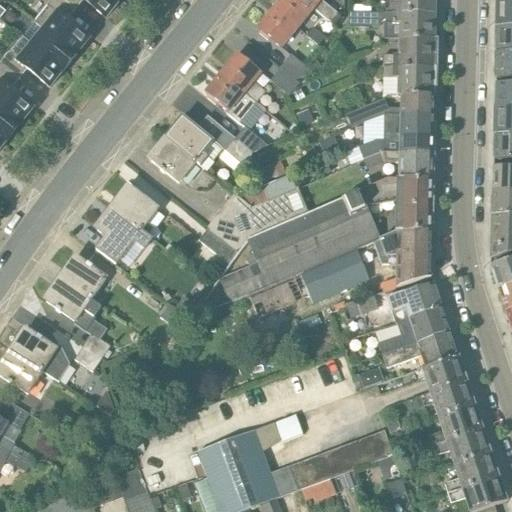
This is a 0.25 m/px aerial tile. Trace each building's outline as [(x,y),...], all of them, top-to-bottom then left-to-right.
[(75,12),(60,0),(52,0),(46,7),(48,8),(34,24),(43,31),(44,31),(76,57),(77,56),(89,40),(67,22),(75,12)] [(115,0),(60,0),(75,12),(83,2),(106,20),(119,4),(120,3),(115,0)] [(314,10),(301,0),(283,0),(274,11),(298,29),(314,10)] [(321,0),(301,0),(314,10),(333,24),(340,16),(322,0),(321,0)] [(385,14),(435,15),(435,12),(438,5),(438,0),(400,0),(401,4),(385,4),(385,14)] [(511,2),(498,2),(498,7),(496,9),(496,14),(498,16),(497,29),(511,29),(511,2)] [(298,29),(274,11),(258,31),(281,50),(298,29)] [(400,40),(437,41),(437,27),(434,20),(435,15),(385,14),(350,13),(350,28),(368,29),(368,26),(378,26),(385,21),(384,46),(400,40)] [(313,28),(307,36),(319,46),(326,38),(313,28)] [(511,29),(497,29),(497,42),(496,44),(495,49),(497,52),(497,57),(511,57),(511,29)] [(43,31),(31,46),(64,73),(76,57),(44,31),(43,31)] [(31,46),(23,39),(10,55),(9,54),(0,64),(0,65),(19,81),(27,71),(50,89),(63,73),(64,73),(31,46)] [(382,68),(436,70),(437,41),(400,40),(399,56),(383,56),(382,68)] [(238,56),(222,75),(257,104),(264,96),(251,86),(261,74),(238,56)] [(291,56),(280,69),(296,82),(303,78),(309,71),(291,56)] [(511,57),(497,57),(496,80),(511,80),(511,57)] [(303,78),(323,71),(317,62),(309,71),(303,78)] [(19,81),(0,65),(0,108),(20,125),(33,109),(11,91),(19,81)] [(398,97),(435,99),(436,70),(382,68),(382,80),(399,80),(398,97)] [(300,85),(296,82),(280,69),(270,82),(290,97),(300,85)] [(257,104),(222,75),(205,96),(228,114),(227,116),(239,126),(257,104)] [(511,109),(511,86),(496,86),(496,109),(511,109)] [(298,101),(306,97),(302,90),(295,93),(298,101)] [(389,114),(435,116),(435,114),(436,113),(437,108),(435,106),(435,99),(398,97),(389,97),(370,104),(373,109),(380,109),(380,105),(389,106),(389,114)] [(21,126),(20,125),(0,108),(0,137),(6,143),(7,143),(21,126)] [(511,109),(496,109),(495,137),(511,137),(511,109)] [(308,110),(296,115),(302,129),(314,124),(308,110)] [(384,141),(416,142),(416,136),(434,137),(435,128),(436,126),(436,121),(435,120),(435,116),(389,114),(389,117),(384,116),(384,141)] [(169,141),(196,164),(202,169),(210,160),(204,154),(213,143),(185,121),(169,141)] [(292,135),(297,129),(294,126),(289,132),(292,135)] [(266,149),(268,148),(245,129),(235,140),(252,154),(253,153),(266,149)] [(364,161),(382,153),(434,155),(434,137),(416,136),(416,142),(384,141),(375,141),(358,147),(364,161)] [(511,137),(495,137),(494,162),(511,162),(511,137)] [(319,145),(324,156),(339,150),(334,138),(319,145)] [(252,154),(235,140),(225,152),(242,166),(252,154)] [(196,164),(169,141),(151,163),(179,185),(196,164)] [(399,180),(433,181),(434,155),(382,153),(364,161),(368,171),(385,164),(400,165),(399,180)] [(253,173),(254,187),(286,174),(283,168),(280,161),(253,173)] [(511,170),(494,169),(493,193),(511,193),(511,170)] [(248,240),(248,241),(254,255),(246,259),(250,268),(221,281),(231,305),(248,297),(355,251),(374,243),(380,240),(364,202),(380,195),(399,196),(399,206),(433,206),(433,181),(399,180),(389,180),(309,214),(248,240)] [(239,196),(237,198),(251,208),(268,202),(263,188),(262,187),(239,196)] [(129,189),(114,210),(142,231),(158,210),(129,189)] [(209,230),(239,253),(248,241),(248,240),(309,214),(298,190),(268,202),(251,208),(237,198),(235,196),(209,230)] [(511,193),(493,193),(492,220),(511,220),(511,193)] [(433,206),(399,206),(399,221),(399,231),(432,232),(432,221),(433,206)] [(153,239),(142,231),(114,210),(97,232),(106,239),(96,253),(115,267),(133,243),(144,251),(153,239)] [(511,220),(492,220),(491,262),(511,255),(511,220)] [(239,253),(209,230),(200,242),(229,265),(239,253)] [(380,240),(374,243),(378,254),(432,255),(432,232),(399,231),(388,236),(380,240)] [(169,245),(165,250),(171,254),(174,250),(169,245)] [(355,251),(248,297),(258,320),(265,341),(292,331),(283,309),(311,297),(314,302),(367,279),(355,251)] [(432,255),(378,254),(381,265),(388,264),(398,264),(398,280),(382,286),(384,293),(397,289),(431,279),(432,255)] [(62,281),(91,301),(106,280),(77,260),(62,281)] [(511,261),(491,269),(498,292),(511,287),(511,261)] [(75,324),(85,332),(96,319),(94,318),(100,308),(91,301),(62,281),(46,303),(75,324)] [(433,285),(377,303),(379,310),(389,306),(396,325),(396,326),(398,325),(441,309),(433,285)] [(511,287),(498,292),(506,314),(511,312),(511,287)] [(198,303),(186,295),(177,306),(189,315),(198,303)] [(177,330),(186,318),(170,306),(161,318),(177,330)] [(441,309),(398,325),(402,337),(379,345),(382,355),(449,333),(441,309)] [(27,332),(12,354),(42,373),(59,383),(70,366),(60,346),(56,351),(27,332)] [(449,333),(382,355),(387,369),(407,362),(421,357),(425,369),(458,358),(449,333)] [(108,351),(110,347),(100,341),(92,335),(91,336),(83,348),(102,360),(105,357),(108,351)] [(102,360),(83,348),(74,360),(93,373),(102,360)] [(42,373),(12,354),(0,372),(0,378),(27,396),(42,373)] [(458,358),(425,369),(417,372),(420,381),(426,379),(431,395),(466,382),(458,358)] [(363,378),(366,389),(386,383),(382,371),(363,378)] [(466,382),(431,395),(410,402),(413,412),(434,405),(439,419),(474,407),(466,382)] [(111,416),(115,411),(107,392),(97,408),(111,416)] [(0,448),(29,464),(33,459),(14,447),(28,415),(6,402),(0,412),(0,448)] [(474,407),(439,419),(444,433),(429,438),(433,449),(482,432),(478,421),(478,418),(477,413),(475,410),(474,407)] [(75,437),(82,427),(61,413),(54,424),(75,437)] [(397,420),(386,424),(390,435),(400,431),(397,420)] [(81,427),(75,438),(90,447),(97,437),(81,427)] [(482,432),(433,449),(436,457),(450,453),(455,467),(490,455),(489,454),(489,450),(488,445),(486,442),(482,432)] [(208,480),(220,511),(245,511),(257,508),(279,499),(270,475),(262,454),(254,433),(198,453),(208,480)] [(29,464),(0,448),(0,472),(7,461),(25,472),(29,464)] [(490,455),(455,467),(459,481),(445,485),(448,495),(498,479),(490,455)] [(292,495),(294,494),(296,493),(299,492),(290,467),(270,475),(279,499),(292,495)] [(127,511),(138,511),(153,507),(140,470),(117,479),(124,499),(123,499),(127,511)] [(113,503),(123,499),(124,499),(117,479),(106,483),(113,503)] [(469,511),(481,511),(494,508),(506,504),(498,479),(448,495),(451,505),(466,500),(469,511)] [(205,511),(220,511),(208,480),(195,484),(205,511)] [(348,493),(358,490),(354,481),(345,485),(348,493)] [(96,487),(103,507),(113,503),(106,483),(96,487)] [(84,491),(92,511),(103,507),(96,487),(84,491)] [(49,504),(51,511),(92,511),(84,491),(49,504)] [(265,511),(281,511),(278,501),(264,506),(265,511)]
